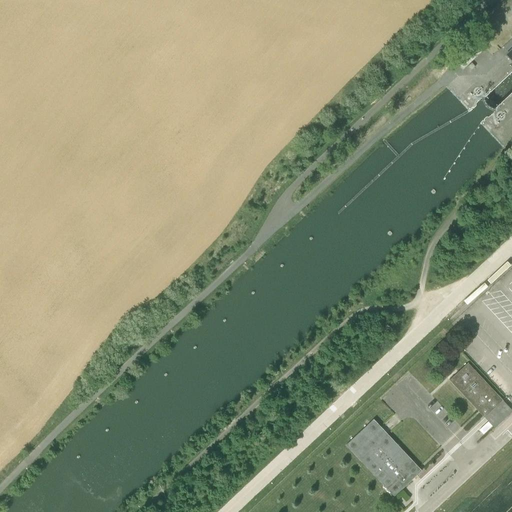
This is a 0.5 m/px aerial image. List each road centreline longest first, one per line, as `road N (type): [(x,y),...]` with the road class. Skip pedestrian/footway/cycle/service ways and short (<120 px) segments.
road 1 (unclassified): [(225,511),(511,244)]
road 2 (unclassified): [(489,0),(322,151),(256,246)]
road 3 (track): [(419,302),(435,236),(504,162)]
